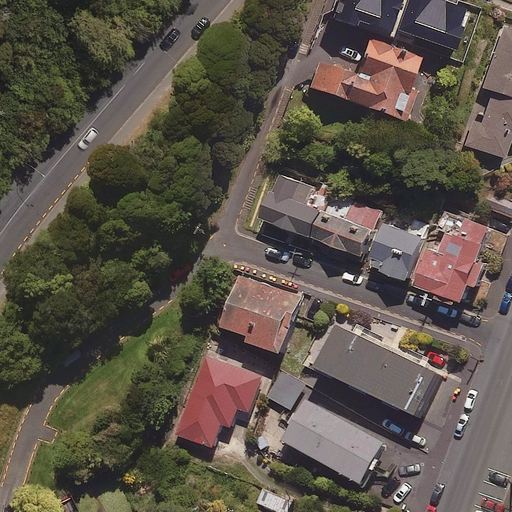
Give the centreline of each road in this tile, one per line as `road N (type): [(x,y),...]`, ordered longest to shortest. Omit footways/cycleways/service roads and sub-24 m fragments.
road 1 (residential): [(511,343),(220,242)]
road 2 (tertiary): [(0,235),(197,0)]
road 3 (residential): [(314,0),(220,242)]
road 4 (residential): [(220,242),(66,371)]
road 5 (residential): [(463,511),(511,380)]
